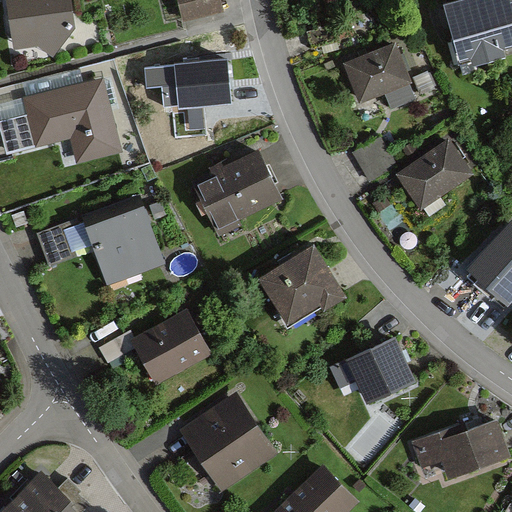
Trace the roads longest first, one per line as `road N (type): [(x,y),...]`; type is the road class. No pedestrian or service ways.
road 1 (residential): [(511,379),(464,345),(373,253),(289,99),(261,0)]
road 2 (residential): [(60,395),(149,511)]
road 3 (residential): [(0,272),(60,395)]
